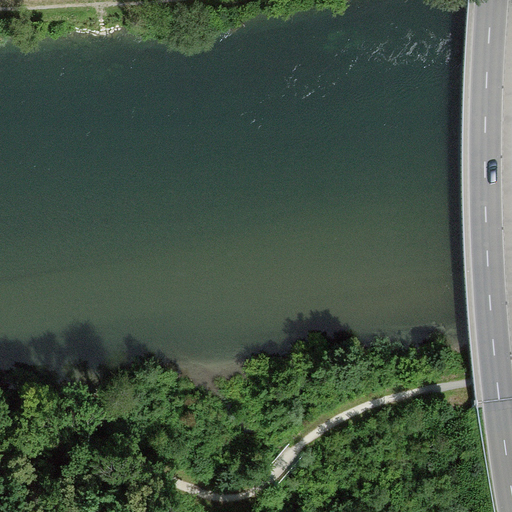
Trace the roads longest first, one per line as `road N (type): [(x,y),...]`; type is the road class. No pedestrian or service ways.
road 1 (track): [(0,431),(74,439),(207,495),(247,500),(296,449),(369,404),(511,382)]
road 2 (secondary): [(511,483),(486,227),(492,0)]
